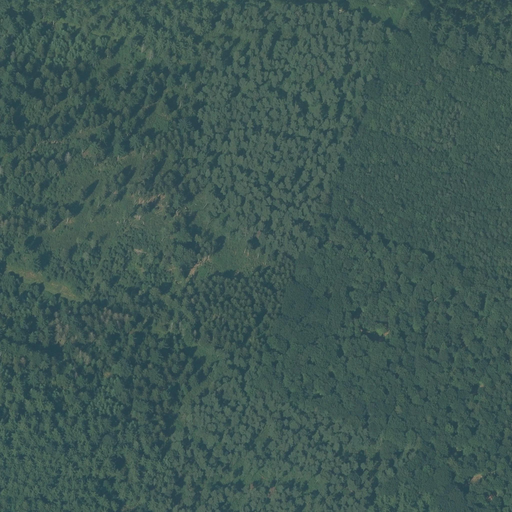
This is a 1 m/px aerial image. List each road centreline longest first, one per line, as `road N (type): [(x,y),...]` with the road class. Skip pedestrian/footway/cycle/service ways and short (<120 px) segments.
road 1 (track): [(204,511),(396,33)]
road 2 (track): [(511,77),(396,33)]
